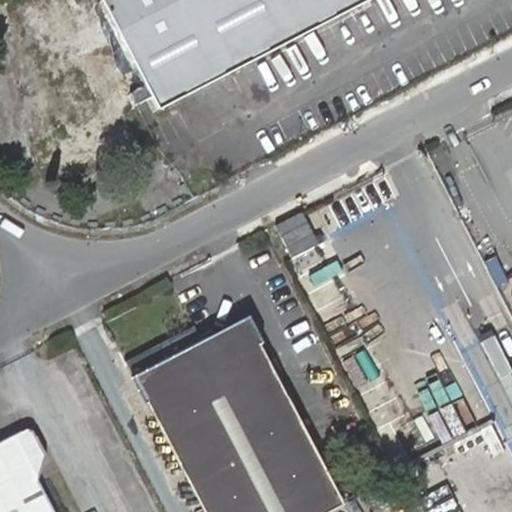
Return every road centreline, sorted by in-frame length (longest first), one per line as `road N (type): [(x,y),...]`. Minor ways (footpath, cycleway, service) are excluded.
road 1 (unclassified): [(66,298),(511,66)]
road 2 (unknown): [(387,130),(511,366)]
